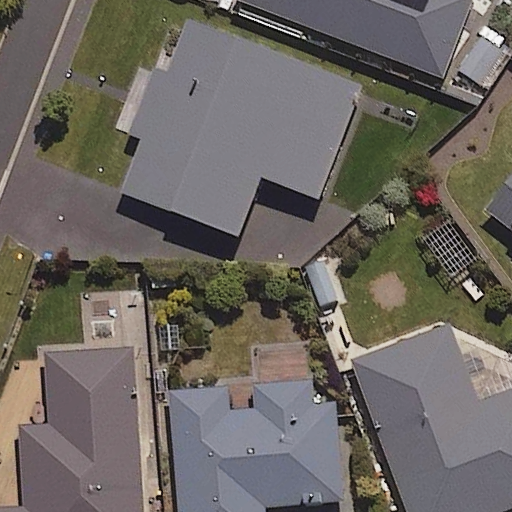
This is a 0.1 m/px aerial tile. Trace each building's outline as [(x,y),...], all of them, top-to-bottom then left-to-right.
[(243,0),(242,3),(442,91),(481,2),(477,0),(243,0)] [(366,97),(189,27),(168,80),(140,69),(117,129),(148,142),(126,197),(244,244),(269,183),(324,205),(366,97)] [(511,186),(490,214),(511,231),(511,186)] [(511,511),(511,392),(480,405),(452,330),(356,365),(409,511),(511,511)] [(145,511),(135,351),(51,357),(55,429),(25,431),(30,511),(0,511),(145,511)] [(321,410),(319,384),(174,395),(183,511),(268,511),(344,506),(337,408),(321,410)]
